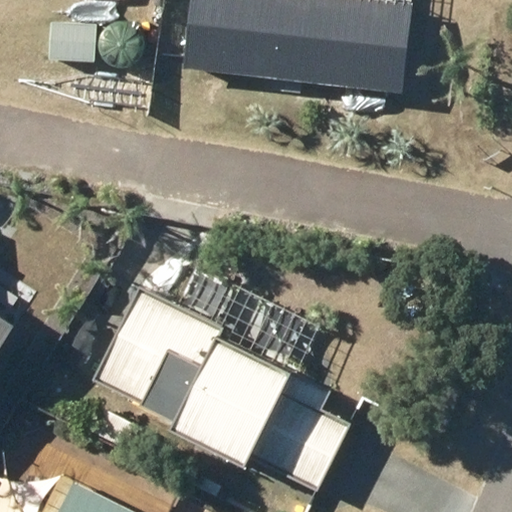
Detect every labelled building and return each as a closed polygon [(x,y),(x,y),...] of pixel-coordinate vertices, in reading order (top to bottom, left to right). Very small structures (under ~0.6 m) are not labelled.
[(351,0),(189,0),(182,67),(399,90),(409,6),(351,0)] [(172,429),(168,437),(242,476),(250,461),(315,495),(353,422),(323,406),(329,395),(219,337),(222,332),(140,289),(92,383),(140,408),(139,411),(172,429)] [(0,368),(34,315),(0,294),(0,368)] [(105,409),(92,431),(127,452),(140,429),(105,409)] [(122,511),(76,489),(64,511),(122,511)]
